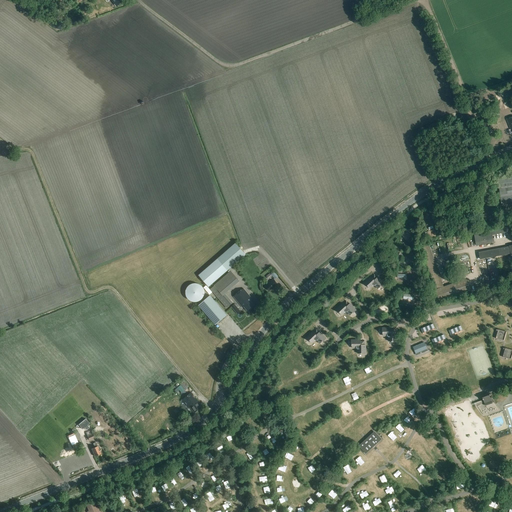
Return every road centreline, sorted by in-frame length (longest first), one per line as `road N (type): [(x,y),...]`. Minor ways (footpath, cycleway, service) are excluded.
road 1 (tertiary): [(1,511),(196,427),(286,304),(409,202),(511,150)]
road 2 (track): [(0,139),(33,154),(88,291),(111,287),(214,408)]
road 3 (track): [(137,0),(227,66),(412,0)]
road 4 (track): [(419,0),(489,159)]
